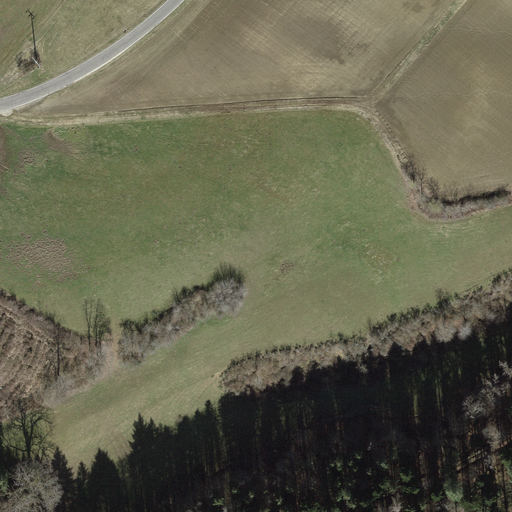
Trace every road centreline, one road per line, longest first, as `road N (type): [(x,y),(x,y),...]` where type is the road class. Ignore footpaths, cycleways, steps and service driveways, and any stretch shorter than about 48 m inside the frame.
road 1 (track): [(12,102),(32,120),(262,102),(366,104),(457,0)]
road 2 (tertiary): [(0,104),(78,73),(174,0)]
road 3 (track): [(511,188),(473,195),(432,190),(366,104)]
road 4 (track): [(344,511),(511,446)]
